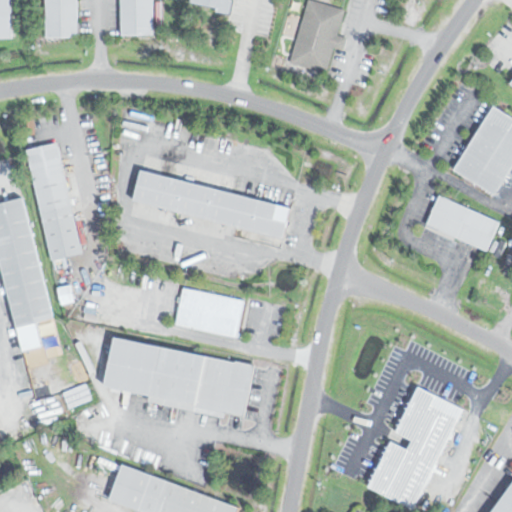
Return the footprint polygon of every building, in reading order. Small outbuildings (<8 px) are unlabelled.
[(0,0),(0,36),(10,36),(9,0),(0,0)] [(43,0),(44,36),(76,35),(75,0),(43,0)] [(118,0),(119,34),(149,33),(149,0),(118,0)] [(233,0),(194,0),(194,5),(232,11),(233,0)] [(306,0),(290,61),(325,70),(341,9),(306,0)] [(511,119),(490,106),(452,169),(492,193),(511,159),(511,119)] [(31,147),(63,141),(88,252),(55,257),(31,147)] [(146,169),(139,198),(286,236),(293,207),(146,169)] [(0,267),(0,200),(22,197),(28,196),(57,318),(14,324),(11,312),(0,267)] [(437,196),(425,224),(485,250),(497,222),(437,196)] [(70,297),(70,288),(63,288),(63,304),(74,304),(74,297),(70,297)] [(181,289),(175,323),(235,335),(242,301),(181,289)] [(111,336),(101,385),(241,414),(251,365),(111,336)] [(415,388),(394,431),(410,439),(405,449),(389,441),(367,487),(412,509),(460,410),(415,388)] [(127,464),(115,498),(153,511),(239,511),(242,506),(127,464)] [(511,511),(511,478),(487,511),(511,511)]
